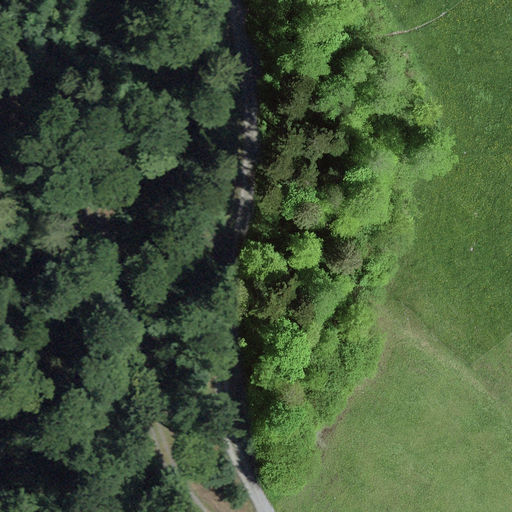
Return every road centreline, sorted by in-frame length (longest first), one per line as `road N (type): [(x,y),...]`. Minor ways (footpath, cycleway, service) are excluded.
road 1 (track): [(234,0),(250,84),(250,156),(232,426),(240,466),(265,511)]
road 2 (track): [(199,511),(165,452),(87,200),(0,97)]
